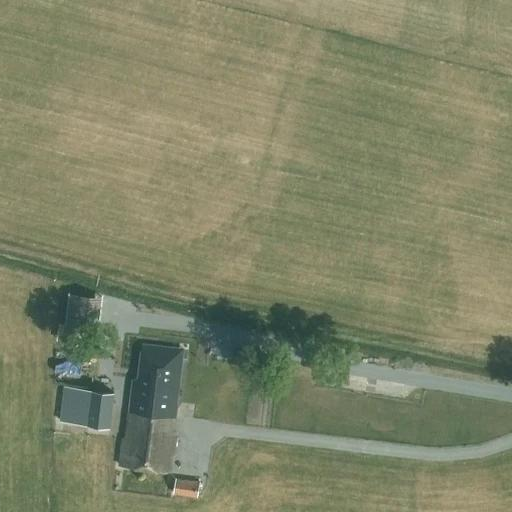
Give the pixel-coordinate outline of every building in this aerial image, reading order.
[(23,293),(45,293),(45,275),(24,275),(23,293)] [(207,326),(206,346),(242,347),(242,327),(207,326)] [(133,379),(129,412),(173,417),(173,418),(175,418),(182,361),(184,349),(143,344),(139,377),(133,379)] [(110,427),(114,393),(65,387),(61,421),(110,427)] [(124,438),(120,465),(172,471),(176,432),(172,429),(173,418),(173,417),(129,412),(126,438),(124,438)] [(197,497),(200,481),(176,477),(173,492),(197,497)]
